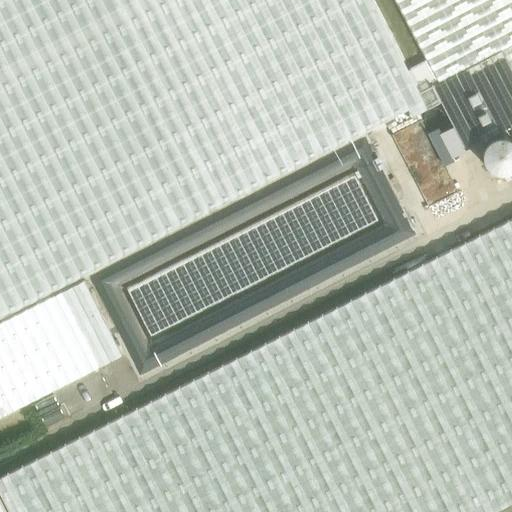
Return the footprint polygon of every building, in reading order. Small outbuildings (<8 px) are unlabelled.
[(410,116),(440,101),(511,65),(511,0),(395,0),(426,59),(438,81),(431,84),(416,91),(405,70),(366,0),(0,0),(0,316),(407,109),(410,116)] [(426,59),(405,70),(416,91),(431,84),(438,81),(426,59)] [(511,127),(511,65),(440,101),(453,126),(465,150),(511,126),(511,127)] [(459,153),(465,150),(453,126),(438,134),(451,157),(459,153)] [(491,511),(502,507),(511,501),(511,218),(0,477),(0,498),(6,511),(491,511)] [(82,281),(0,323),(0,417),(120,356),(82,281)] [(53,395),(34,405),(39,415),(59,405),(53,395)] [(60,407),(40,417),(45,427),(65,417),(60,407)]
